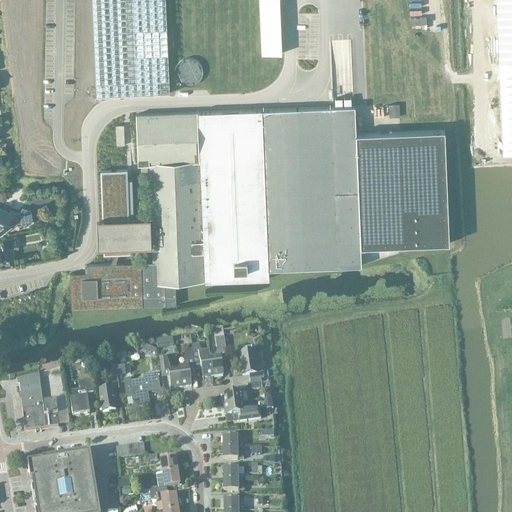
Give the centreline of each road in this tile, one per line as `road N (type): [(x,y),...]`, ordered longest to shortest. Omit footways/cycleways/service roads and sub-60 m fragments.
road 1 (residential): [(199,511),(194,451),(160,429),(0,450)]
road 2 (unknown): [(283,100),(323,88),(332,0)]
